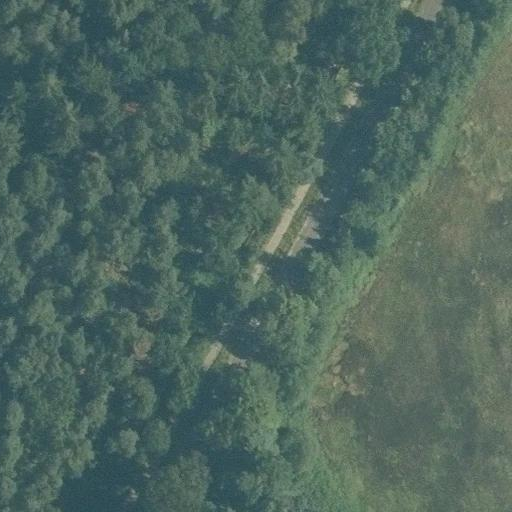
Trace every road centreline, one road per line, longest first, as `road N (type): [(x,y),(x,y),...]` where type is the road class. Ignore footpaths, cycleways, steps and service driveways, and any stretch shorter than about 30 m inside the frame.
road 1 (tertiary): [(170,511),(461,0)]
road 2 (track): [(0,161),(348,71),(383,72)]
